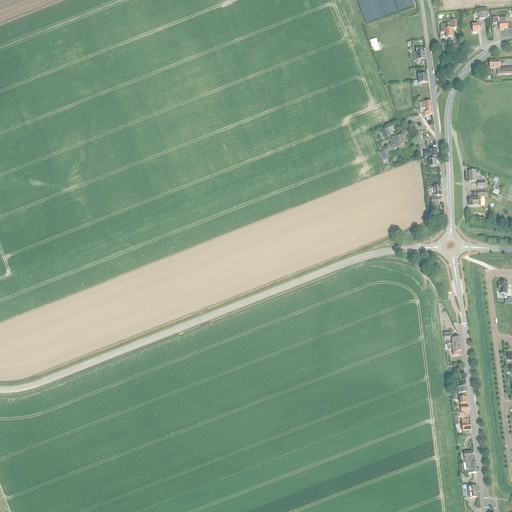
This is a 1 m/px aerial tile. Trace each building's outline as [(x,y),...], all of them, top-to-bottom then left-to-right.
[(415,7),(411,0),(357,0),(366,25),(415,7)] [(507,19),(504,19),(503,19),(503,16),(498,17),(498,14),(493,15),(494,24),(499,23),(499,31),(504,30),(504,29),(508,28),(507,23),(507,19)] [(472,26),(473,33),(477,33),(477,32),(480,31),(480,25),(479,20),(476,21),(476,25),(472,26)] [(448,24),(440,25),(441,33),(445,33),(446,38),(453,37),(452,29),(448,29),(448,24)] [(426,60),(425,52),(422,52),(422,48),(416,49),(417,55),(413,56),(414,61),(417,61),(426,60)] [(490,69),(497,68),(497,75),(502,74),(511,73),(511,67),(502,68),(499,68),(499,60),(490,61),(490,69)] [(428,83),(427,73),(418,74),(419,84),(428,83)] [(421,103),(419,103),(420,109),(424,109),(431,108),(430,102),(426,102),(425,100),(420,101),(421,103)] [(420,109),(419,109),(420,113),(424,112),(424,113),(425,116),(432,115),(431,108),(424,109),(420,109)] [(385,138),(390,136),(387,129),(386,129),(383,130),(382,131),(383,133),(385,138)] [(396,136),(391,138),(393,145),(392,146),(394,150),(400,147),(400,146),(405,144),(401,136),(397,138),(396,136)] [(437,157),(436,149),(435,148),(433,148),(433,150),(429,150),(429,148),(427,148),(428,152),(424,152),(425,158),(437,157)] [(384,151),(379,153),(383,162),(387,160),(387,159),(384,151)] [(438,159),(437,159),(429,160),(430,168),(439,167),(438,159)] [(476,171),(468,172),(469,182),(476,182),(476,175),(478,175),(478,172),(476,172),(476,171)] [(441,191),(441,187),(433,188),(434,197),(434,199),(431,199),(432,205),(438,204),(437,196),(441,196),(441,191)] [(499,284),(498,290),(500,290),(499,294),(507,295),(506,296),(510,297),(511,290),(507,290),(508,283),(500,283),(500,284),(499,284)] [(461,351),(460,343),(455,344),(453,344),(447,345),(444,345),(445,350),(448,350),(452,349),(453,356),(459,355),(459,351),(461,351)] [(467,393),(466,387),(458,388),(458,391),(456,391),(456,394),(452,395),(452,398),(467,396),(466,393),(467,393)] [(464,420),(463,413),(461,413),(461,420),(463,431),(463,435),(466,435),(466,431),(471,430),(470,423),(469,424),(468,419),(464,420)] [(474,463),(472,452),(464,453),(464,461),(465,461),(465,464),(474,463)] [(475,462),(474,463),(465,464),(466,470),(468,470),(468,474),(477,473),(475,462)] [(477,486),(468,487),(469,498),(478,497),(477,486)]
